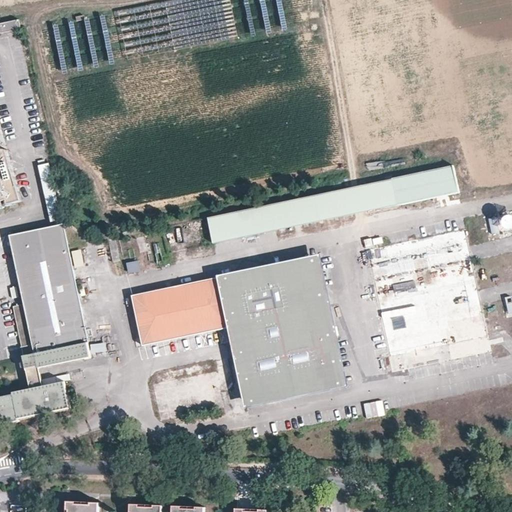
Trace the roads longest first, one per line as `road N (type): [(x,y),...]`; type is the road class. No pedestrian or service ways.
road 1 (unclassified): [(431,511),(338,481),(170,466),(61,463),(0,477)]
road 2 (track): [(326,0),(353,181),(466,156),(475,214)]
